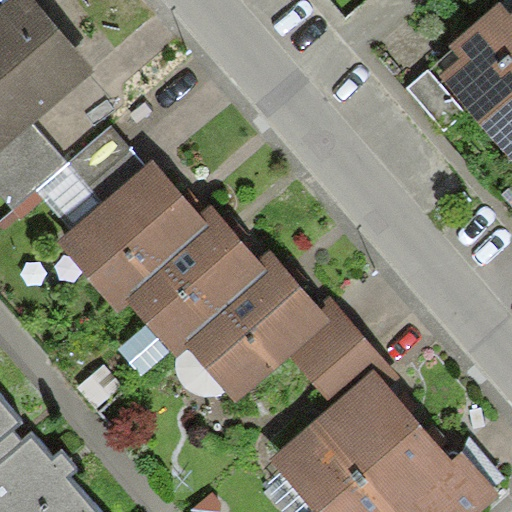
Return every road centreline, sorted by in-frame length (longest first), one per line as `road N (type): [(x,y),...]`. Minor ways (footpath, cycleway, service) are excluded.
road 1 (residential): [(511,364),(289,93)]
road 2 (residential): [(395,0),(289,93)]
road 3 (residential): [(289,93),(206,0)]
